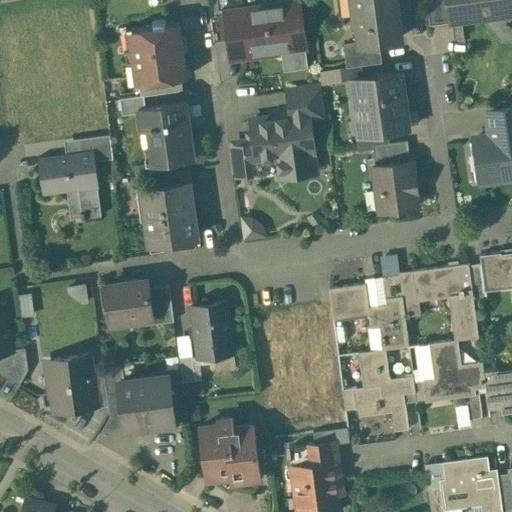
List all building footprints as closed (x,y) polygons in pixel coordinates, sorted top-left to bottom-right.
[(298,0),(279,3),(279,5),(224,12),(227,38),(229,53),(256,49),(257,54),(259,53),(259,49),(279,46),(280,46),(289,45),(290,50),(305,48),(298,0)] [(394,0),(353,0),(358,40),(358,42),(378,39),(400,37),(394,0)] [(511,0),(425,0),(426,2),(444,0),(450,0),(453,21),(511,13),(511,8),(511,5),(511,0)] [(453,21),(450,0),(444,0),(426,2),(429,24),(453,21)] [(224,12),(210,14),(213,40),(227,38),(224,12)] [(165,20),(151,22),(152,26),(131,29),(134,48),(124,49),(124,51),(130,50),(133,74),(127,75),(128,77),(138,76),(139,82),(180,77),(186,76),(179,22),(165,24),(165,20)] [(75,39),(77,51),(79,71),(101,69),(97,37),(75,39)] [(358,40),(342,42),(345,66),(339,67),(361,64),(381,61),(378,39),(358,42),(358,40)] [(77,51),(21,58),(28,112),(31,111),(33,123),(37,123),(77,117),(81,117),(80,105),(84,104),(79,71),(77,51)] [(361,64),(339,67),(341,80),(351,79),(351,77),(362,76),(361,64)] [(362,76),(351,77),(351,79),(358,133),(359,133),(387,130),(407,127),(399,71),(362,76)] [(180,77),(139,82),(140,94),(143,94),(182,89),(180,77)] [(320,87),(287,91),(290,113),(307,111),(307,116),(324,114),(320,87)] [(140,94),(119,97),(122,114),(138,112),(137,107),(145,106),(143,94),(140,94)] [(145,106),(137,107),(138,112),(140,128),(148,127),(152,161),(193,156),(185,100),(145,106)] [(290,113),(251,118),(253,131),(246,132),(247,143),(250,161),(252,161),(275,158),(276,163),(291,161),(293,173),(314,170),(307,116),(307,111),(290,113)] [(77,117),(37,123),(39,133),(79,128),(77,117)] [(387,130),(359,133),(358,133),(354,134),(356,146),(371,144),(388,141),(387,130)] [(511,131),(473,137),(479,181),(511,176),(511,131)] [(109,133),(64,139),(66,152),(93,148),(95,159),(112,157),(109,133)] [(388,141),(371,144),(374,165),(409,160),(406,139),(388,141)] [(247,143),(231,145),(235,175),(253,173),(252,161),(250,161),(247,143)] [(66,152),(38,156),(42,193),(77,188),(81,218),(85,218),(84,216),(100,214),(97,185),(98,185),(95,159),(93,148),(66,152)] [(374,165),(372,165),(378,209),(417,205),(411,160),(409,160),(374,165)] [(188,169),(164,172),(165,184),(188,181),(188,183),(190,182),(188,169)] [(165,184),(138,188),(143,220),(145,220),(149,245),(178,241),(178,238),(195,236),(188,183),(188,181),(165,184)] [(245,236),(265,233),(262,212),(242,215),(245,236)] [(511,250),(500,252),(499,251),(478,254),(480,262),(483,290),(485,290),(511,285),(511,250)] [(467,261),(411,269),(415,300),(448,295),(453,338),(456,338),(477,335),(473,298),(468,263),(467,261)] [(480,262),(468,263),(473,298),(486,297),(485,290),(483,290),(480,262)] [(411,269),(398,271),(398,273),(401,294),(402,301),(415,300),(411,269)] [(398,273),(381,275),(384,296),(401,294),(398,273)] [(124,280),(122,282),(104,285),(108,316),(158,309),(160,321),(173,320),(168,283),(147,286),(146,279),(133,281),(131,280),(128,279),(126,279),(124,280)] [(401,294),(384,296),(385,302),(368,305),(365,282),(328,287),(332,318),(367,313),(372,349),(385,347),(408,344),(402,301),(401,294)] [(226,300),(189,305),(196,356),(233,351),(226,300)] [(5,307),(0,307),(0,350),(2,350),(11,349),(11,347),(5,307)] [(460,362),(456,338),(453,338),(428,341),(433,376),(413,380),(415,399),(416,401),(465,394),(474,393),(474,392),(473,387),(484,385),(482,370),(481,359),(460,362)] [(25,346),(11,347),(11,349),(2,350),(5,375),(19,383),(27,368),(25,346)] [(388,376),(385,347),(372,349),(357,351),(362,385),(341,388),(344,409),(390,402),(404,400),(404,401),(415,399),(413,380),(412,373),(388,376)] [(89,353),(53,358),(55,374),(46,375),(48,393),(51,393),(53,406),(105,398),(106,404),(108,404),(106,393),(103,370),(91,372),(89,353)] [(191,355),(178,357),(181,381),(194,379),(191,355)] [(121,363),(103,365),(103,370),(106,393),(118,392),(117,380),(123,379),(121,363)] [(497,368),(482,370),(484,385),(487,408),(500,406),(496,376),(497,376),(497,368)] [(123,379),(117,380),(118,392),(123,428),(174,421),(168,373),(123,379)] [(511,373),(497,376),(496,376),(500,406),(501,412),(511,410),(511,373)] [(474,393),(465,394),(468,418),(481,416),(478,391),(474,392),(474,393)] [(404,400),(390,402),(393,429),(407,427),(404,401),(404,400)] [(230,417),(218,418),(219,423),(199,425),(206,473),(216,472),(221,475),(231,474),(231,480),(244,478),(248,474),(258,472),(251,424),(231,427),(230,417)] [(329,440),(305,443),(308,463),(308,464),(332,460),(329,440)] [(486,454),(441,460),(445,484),(441,484),(445,508),(480,503),(480,511),(498,511),(501,511),(496,473),(495,467),(488,468),(486,454)] [(332,460),(308,464),(308,463),(291,465),(296,507),(314,504),(314,511),(317,511),(339,509),(332,460)] [(511,511),(511,497),(509,471),(496,473),(501,511),(511,511)] [(441,484),(427,486),(430,511),(445,511),(445,508),(441,484)] [(49,511),(52,503),(26,497),(22,511),(49,511)]
